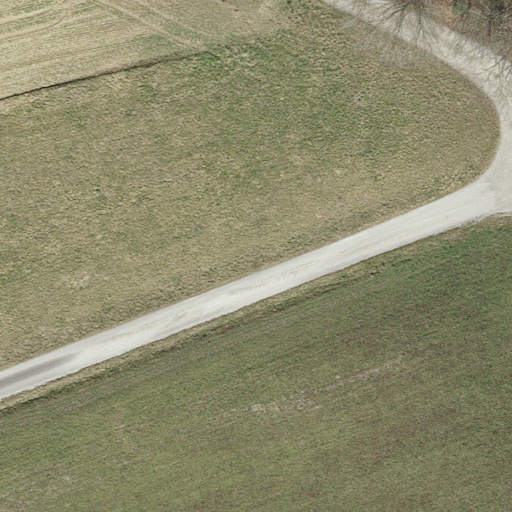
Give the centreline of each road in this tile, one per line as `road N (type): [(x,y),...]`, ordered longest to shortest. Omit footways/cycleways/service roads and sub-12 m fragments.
road 1 (track): [(0,382),(511,184)]
road 2 (track): [(511,75),(378,0)]
